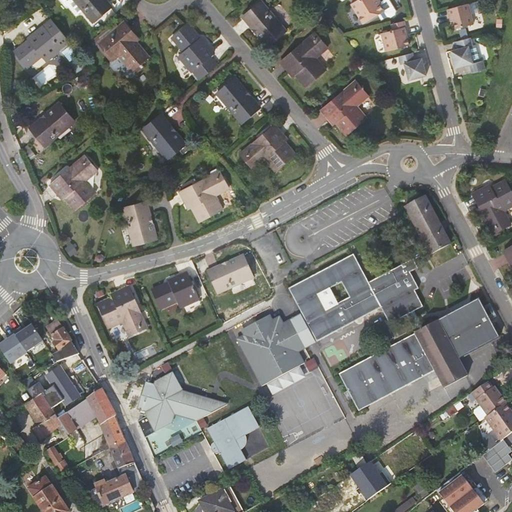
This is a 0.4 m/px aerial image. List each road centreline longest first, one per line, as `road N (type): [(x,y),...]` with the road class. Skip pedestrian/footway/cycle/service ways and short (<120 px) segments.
road 1 (residential): [(340,174),(255,222),(83,277)]
road 2 (residential): [(61,285),(160,511)]
road 3 (residential): [(340,174),(196,0)]
road 4 (residential): [(420,0),(456,151)]
road 5 (residential): [(511,324),(445,192)]
